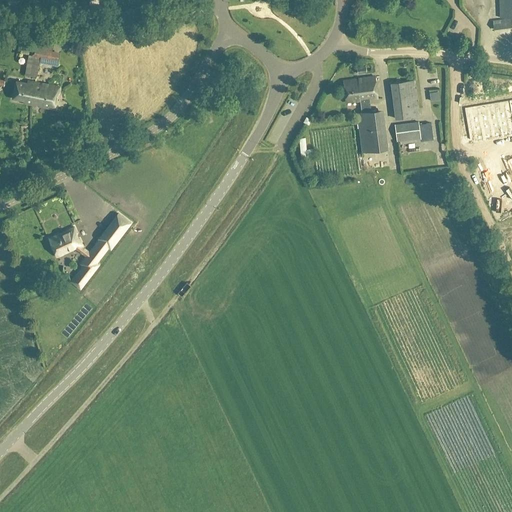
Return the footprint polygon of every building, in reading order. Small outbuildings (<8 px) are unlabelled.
[(494,30),(511,27),(511,26),(511,18),(502,19),(493,20),(494,30)] [(374,43),(410,37),(410,32),(399,33),(397,19),(371,23),(374,43)] [(43,47),(44,41),(44,35),(34,35),(33,45),(43,47)] [(24,54),(29,55),(31,46),(19,43),(17,52),(24,54)] [(59,61),(61,52),(33,46),(31,55),(59,61)] [(375,77),(343,81),(346,103),(361,101),(362,112),(358,113),(363,153),(383,150),(378,110),(371,111),(369,100),(378,99),(375,77)] [(24,101),(23,104),(56,110),(60,87),(28,81),(27,84),(16,81),(13,99),(24,101)] [(413,81),(391,83),(396,119),(418,116),(413,81)] [(485,138),(511,132),(511,104),(480,111),(485,138)] [(397,142),(408,141),(414,143),(434,141),(431,123),(419,125),(419,122),(395,125),(397,142)] [(108,248),(111,249),(131,223),(118,214),(98,240),(99,240),(89,253),(81,246),(82,245),(74,227),(49,239),(57,257),(76,249),(86,257),(81,264),(83,266),(71,282),(80,289),(99,265),(96,263),(108,248)] [(401,242),(394,246),(405,266),(412,262),(401,242)]
